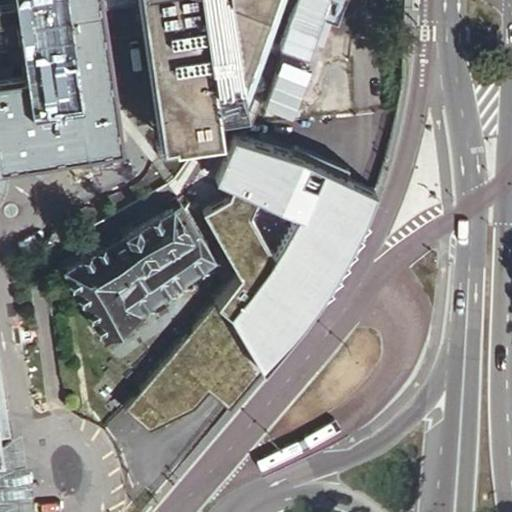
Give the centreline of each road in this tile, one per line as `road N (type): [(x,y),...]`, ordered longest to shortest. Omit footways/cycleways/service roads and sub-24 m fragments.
road 1 (primary): [(446,0),(471,189),(463,359)]
road 2 (tertiary): [(463,359),(383,439),(351,458),(255,488),(225,511)]
road 3 (residential): [(44,215),(139,157),(118,0)]
road 4 (residential): [(43,459),(4,242)]
road 5 (primary): [(463,359),(447,487)]
road 6 (trunk): [(250,511),(313,490),(370,511)]
